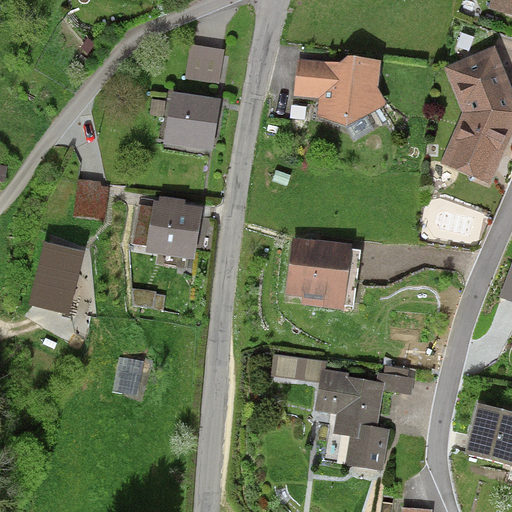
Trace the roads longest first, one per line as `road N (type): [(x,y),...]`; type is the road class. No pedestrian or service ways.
road 1 (tertiary): [(279,0),(217,311),(205,511)]
road 2 (residential): [(511,196),(456,322),(435,434),(436,476),(451,511)]
road 3 (residential): [(225,0),(139,32),(0,205)]
